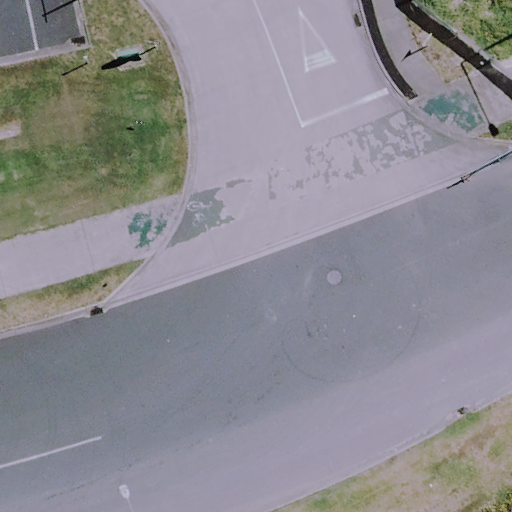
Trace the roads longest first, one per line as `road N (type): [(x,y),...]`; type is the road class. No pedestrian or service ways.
road 1 (tertiary): [(0,483),(367,352)]
road 2 (unclassified): [(367,352),(511,276)]
